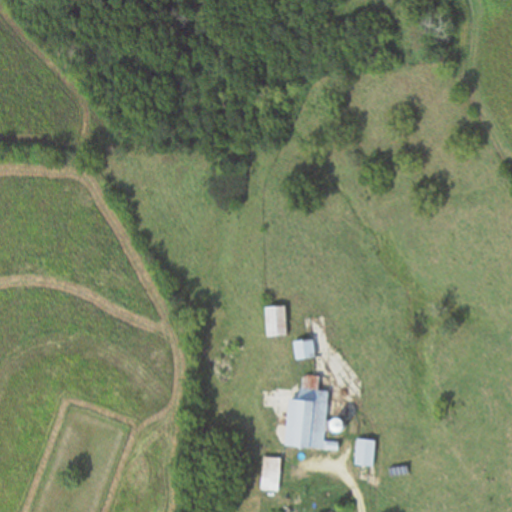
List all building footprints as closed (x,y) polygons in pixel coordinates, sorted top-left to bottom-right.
[(271,308),(271,337),(291,337),(291,308),(271,308)] [(300,361),(319,359),(317,341),(298,343),(300,361)] [(332,392),(322,391),(323,378),(306,377),(304,401),(293,400),(289,447),(340,451),(341,444),(328,443),(332,392)] [(378,441),(359,440),(358,467),(377,468),(378,441)] [(263,490),(281,492),(285,459),(266,457),(263,490)]
